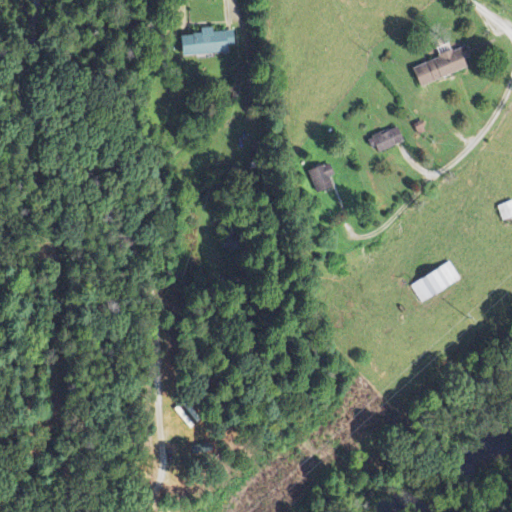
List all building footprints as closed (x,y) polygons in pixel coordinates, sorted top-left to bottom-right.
[(180,57),(226,55),(226,48),(232,47),(232,32),(211,33),(211,29),(199,30),(199,36),(179,37),(180,57)] [(410,69),(418,89),(465,70),(457,50),(410,69)] [(376,155),(402,144),(396,129),(370,139),(376,155)] [(314,195),(332,188),(328,178),(333,176),(329,164),(306,173),(314,195)] [(420,304),(458,281),(448,263),(409,287),(420,304)]
